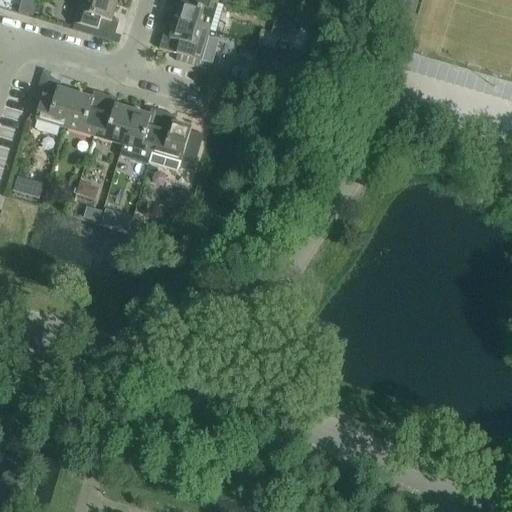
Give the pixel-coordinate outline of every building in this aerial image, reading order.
[(116,6),(94,0),(81,0),(74,26),(115,38),(119,25),(112,23),(116,6)] [(217,5),(199,0),(174,0),(173,6),(180,8),(175,24),(209,34),(217,5)] [(207,39),(209,34),(175,24),(170,40),(163,38),(159,51),(200,64),(200,63),(212,66),(219,43),(207,39)] [(36,122),(65,131),(75,97),(59,92),(61,85),(48,81),(36,122)] [(92,102),(75,97),(65,131),(94,139),(106,98),(94,94),(92,102)] [(119,102),(106,98),(94,139),(123,148),(133,114),(116,109),(119,102)] [(149,119),(133,114),(123,148),(152,156),(164,115),(151,112),(149,119)] [(176,119),(164,115),(152,156),(181,165),(191,131),(174,126),(176,119)] [(86,212),(83,221),(97,226),(100,217),(86,212)] [(122,220),(119,231),(128,234),(131,223),(122,220)] [(18,493),(24,474),(8,469),(5,478),(2,488),(18,493)]
